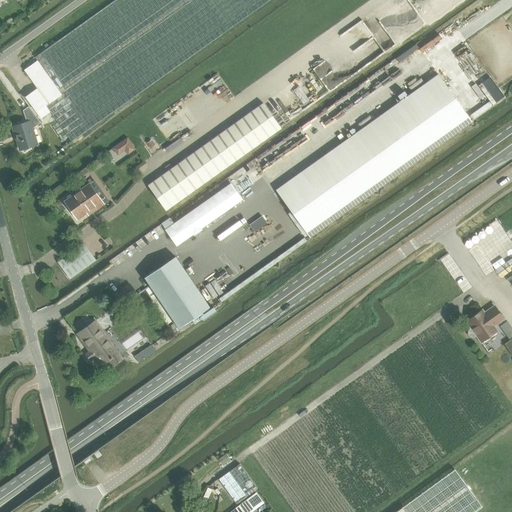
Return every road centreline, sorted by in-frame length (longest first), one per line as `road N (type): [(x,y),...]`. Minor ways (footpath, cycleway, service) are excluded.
road 1 (primary): [(511,130),(0,496)]
road 2 (primary): [(0,511),(511,148)]
road 3 (unclassified): [(511,174),(207,392),(154,451),(83,504)]
road 4 (unknown): [(511,190),(351,306),(100,511)]
road 5 (unknown): [(374,0),(181,135),(117,203),(13,272)]
road 6 (unknown): [(176,511),(179,499),(217,469),(447,309)]
road 7 (unclassified): [(83,504),(0,225)]
